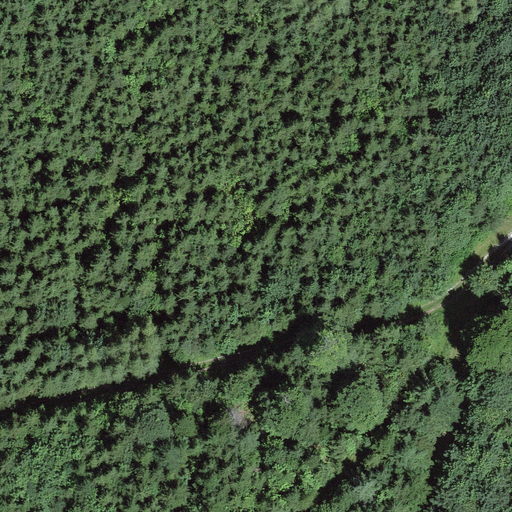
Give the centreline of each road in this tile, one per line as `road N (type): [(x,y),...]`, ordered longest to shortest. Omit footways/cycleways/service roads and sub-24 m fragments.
road 1 (track): [(0,413),(422,309),(464,285)]
road 2 (track): [(464,285),(423,364),(308,511)]
road 3 (track): [(423,511),(468,335),(464,285)]
